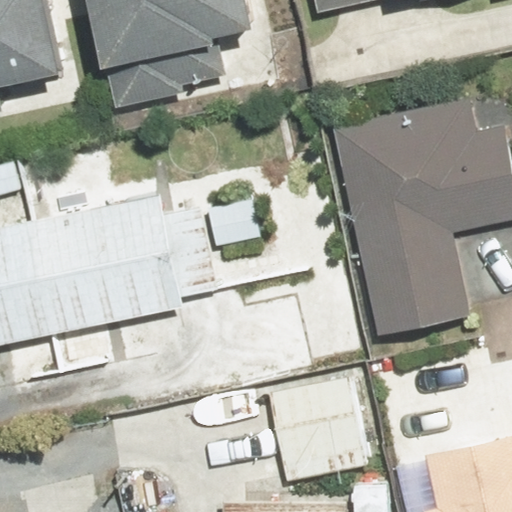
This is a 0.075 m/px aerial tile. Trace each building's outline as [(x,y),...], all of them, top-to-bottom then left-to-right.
[(52,0),(0,0),(0,90),(69,77),(52,0)] [(93,0),(114,105),(187,91),(186,84),(229,76),(220,31),(256,24),(250,0),(93,0)] [(313,0),(316,10),(365,0),(313,0)] [(480,95),(334,125),(378,335),(472,316),(454,230),(511,218),(511,142),(507,120),(486,124),(480,95)] [(166,191),(0,224),(0,342),(189,305),(187,295),(221,288),(205,205),(170,212),(166,191)] [(254,196),(209,206),(217,245),(263,236),(254,196)] [(357,370),(270,387),(290,481),(376,464),(357,370)] [(426,510),(426,511),(511,511),(511,431),(427,450),(440,507),(426,510)] [(358,511),(359,499),(225,498),(225,511),(358,511)]
